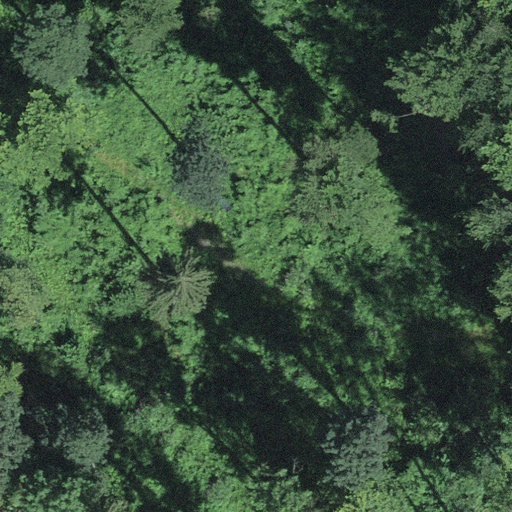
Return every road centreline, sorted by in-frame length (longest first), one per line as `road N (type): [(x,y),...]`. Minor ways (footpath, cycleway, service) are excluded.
road 1 (track): [(0,86),(239,248),(356,313),(420,337),(496,348)]
road 2 (track): [(0,128),(38,251),(176,410),(250,511)]
